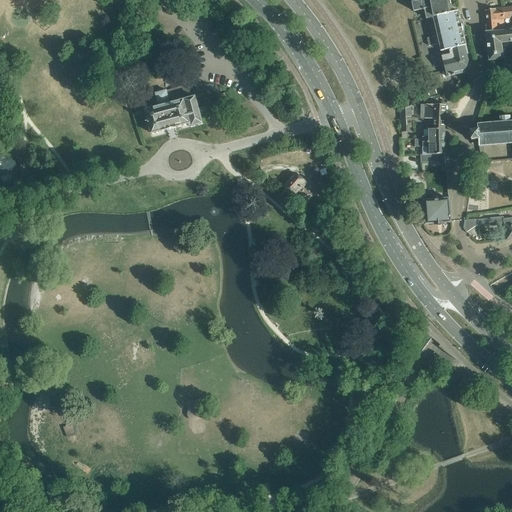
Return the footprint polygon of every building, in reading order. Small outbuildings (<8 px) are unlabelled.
[(415,0),(418,11),(424,9),(424,10),(425,10),(427,18),(433,17),(453,12),(451,2),(451,0),(415,0)] [(511,18),(511,6),(503,8),(505,19),(511,18)] [(486,11),(488,32),(506,30),(506,26),(504,26),(503,19),(505,19),(503,8),(486,11)] [(453,12),(433,17),(437,36),(428,38),(429,46),(439,43),(441,51),(449,49),(450,54),(442,56),(446,71),(460,67),(457,56),(468,54),(466,46),(463,31),(465,31),(465,30),(464,25),(464,24),(461,25),(459,11),(453,12)] [(511,29),(506,30),(488,32),(486,32),(490,60),(503,59),(502,43),(511,41),(511,29)] [(453,76),(465,73),(465,70),(470,68),(468,59),(469,59),(468,54),(457,56),(460,67),(446,71),(447,77),(453,75),(453,76)] [(195,97),(191,85),(166,91),(166,90),(155,93),(159,107),(145,110),(152,134),(189,124),(190,127),(202,124),(195,97)] [(436,87),(428,89),(430,95),(438,94),(436,87)] [(425,119),(428,119),(428,127),(445,127),(446,105),(443,105),(441,104),(440,105),(435,104),(435,105),(426,105),(425,119)] [(411,106),(401,110),(401,116),(406,116),(411,115),(411,106)] [(500,122),(477,124),(478,130),(472,131),(471,127),(470,127),(470,131),(468,131),(468,133),(471,133),(471,138),(468,138),(469,140),(471,140),(472,144),(474,144),(473,140),(479,139),(479,146),(511,142),(511,121),(510,115),(500,116),(500,122)] [(423,137),(423,139),(423,142),(445,142),(445,139),(445,127),(428,127),(427,130),(429,130),(429,137),(423,137)] [(415,147),(423,147),(429,147),(429,155),(432,155),(439,154),(445,154),(445,145),(445,142),(423,142),(423,139),(415,139),(415,147)] [(285,186),(293,194),(294,195),(298,190),(309,200),(312,196),(302,188),(306,183),(296,174),(285,186)] [(451,222),(449,199),(425,201),(427,225),(437,224),(441,224),(441,223),(451,222)] [(511,239),(511,218),(503,220),(503,217),(486,219),(486,220),(490,220),(491,226),(504,225),(505,230),(501,231),(502,238),(506,237),(506,240),(511,239)] [(464,228),(467,233),(475,226),(475,220),(465,220),(464,228)] [(202,416),(202,414),(202,413),(201,412),(201,411),(200,410),(199,409),(198,408),(197,408),(196,408),(195,407),(194,407),(193,408),(192,408),(191,408),(190,409),(189,410),(188,411),(188,412),(188,413),(187,414),(188,416),(188,417),(188,418),(189,419),(190,420),(191,421),(192,421),(193,421),(194,422),(195,422),(196,421),(197,421),(198,421),(199,420),(200,419),(201,418),(201,417),(202,416)]
